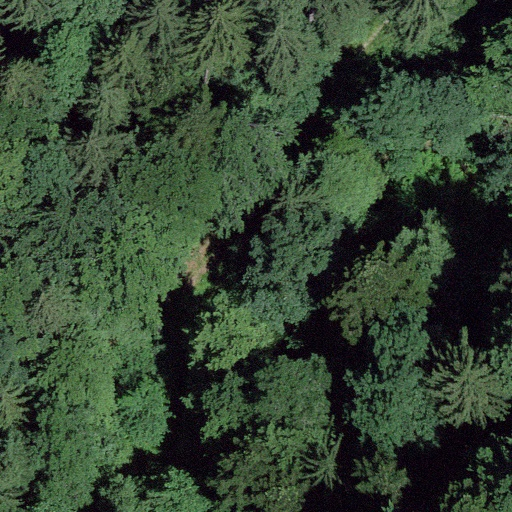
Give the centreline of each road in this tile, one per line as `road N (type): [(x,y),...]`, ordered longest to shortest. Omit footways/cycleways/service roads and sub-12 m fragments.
road 1 (track): [(74,511),(158,446),(225,253),(396,0)]
road 2 (track): [(0,414),(101,361),(225,253)]
